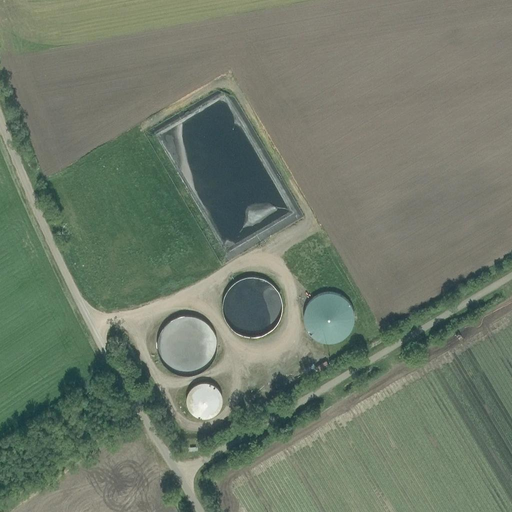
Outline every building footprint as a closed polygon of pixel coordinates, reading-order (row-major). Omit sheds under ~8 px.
[(270,330),(279,285),(239,277),(230,322),(270,330)] [(354,333),(342,290),(317,297),(318,301),(310,303),(313,314),(310,315),(318,343),(354,333)] [(209,371),(214,320),(163,315),(158,365),(209,371)] [(324,352),(319,354),(324,366),(329,364),(324,352)] [(212,384),(208,382),(203,382),(199,383),(195,385),(191,388),(189,392),(187,396),(187,401),(188,405),(189,409),(192,413),(196,416),(200,417),(204,418),(209,418),(213,416),(217,414),(220,410),(222,406),(223,402),(223,397),(221,393),(219,389),(216,386),(212,384)]
